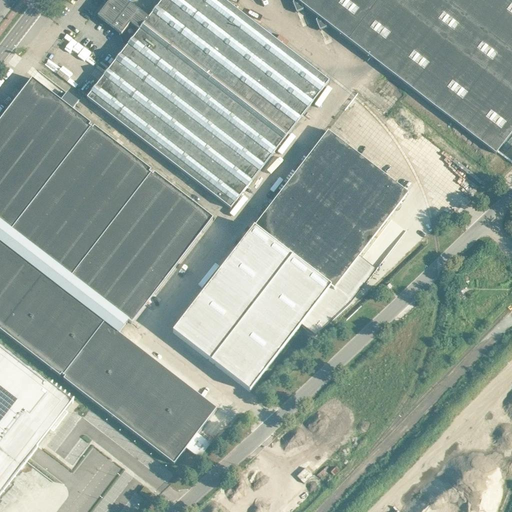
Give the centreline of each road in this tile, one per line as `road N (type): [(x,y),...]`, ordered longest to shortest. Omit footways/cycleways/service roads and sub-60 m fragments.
road 1 (unclassified): [(176,511),(511,198)]
road 2 (unknown): [(511,321),(331,511)]
